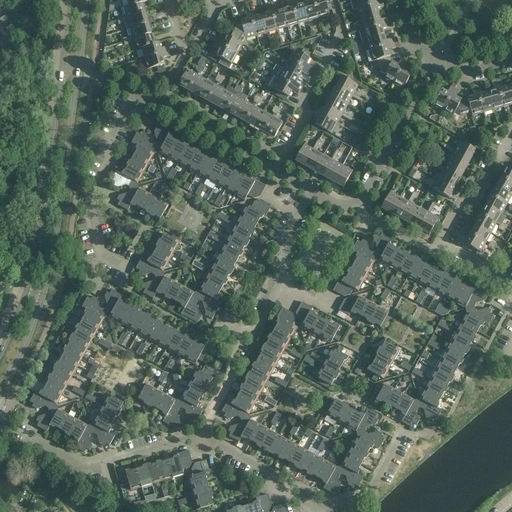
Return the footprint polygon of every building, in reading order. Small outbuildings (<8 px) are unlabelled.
[(289,8),(283,10),(288,27),(298,24),(291,0),(290,0),(287,1),(289,8)] [(296,0),(291,0),(298,24),(309,21),(304,4),(298,5),(296,0)] [(313,0),(309,0),(310,2),(304,4),(309,21),(319,18),(313,0)] [(313,0),(319,18),(330,15),(325,0),(313,0)] [(350,0),(353,11),(358,9),(383,2),(382,0),(350,0)] [(383,2),(358,9),(361,19),(379,14),(377,9),(384,7),(383,2)] [(122,16),(117,18),(118,21),(146,13),(144,7),(147,7),(146,3),(130,7),(130,6),(125,7),(120,9),(123,17),(122,16)] [(275,5),(271,6),(278,30),(288,27),(283,10),(277,11),(275,5)] [(268,14),(262,16),(267,33),(278,30),(271,6),(266,7),(268,14)] [(255,11),(250,12),(257,36),(267,33),(262,16),(257,17),(255,11)] [(236,27),(231,38),(230,38),(243,45),(246,39),(257,36),(250,12),(245,13),(247,20),(241,22),(242,25),(236,27)] [(146,13),(118,21),(119,25),(124,23),(124,22),(127,30),(152,23),(150,18),(148,19),(146,13)] [(379,14),(361,19),(364,30),(389,23),(387,18),(380,20),(379,14)] [(130,40),(134,39),(152,34),(150,28),(153,27),(152,23),(127,30),(129,38),(128,37),(123,39),(124,42),(130,40)] [(389,23),(364,30),(359,31),(362,42),(367,40),(385,35),(383,29),(390,27),(389,23)] [(152,34),(134,39),(138,50),(142,49),(142,48),(158,44),(158,43),(156,39),(154,40),(152,34)] [(385,35),(367,40),(370,51),(395,44),(394,39),(386,41),(385,35)] [(218,38),(216,42),(238,54),(243,45),(230,38),(231,38),(227,36),(224,41),(218,38)] [(238,54),(216,42),(213,46),(220,50),(216,56),(221,58),(218,64),(229,69),(232,64),(238,54)] [(158,43),(158,44),(142,48),(142,49),(145,58),(170,51),(168,47),(161,49),(159,43),(158,43)] [(370,51),(365,52),(368,63),(377,60),(391,56),(389,50),(396,48),(395,44),(370,51)] [(295,50),(289,60),(311,72),(314,68),(307,64),(310,59),(295,50)] [(170,51),(145,58),(148,69),(156,67),(158,74),(165,72),(163,65),(166,64),(164,58),(171,56),(170,51)] [(393,62),(391,56),(377,60),(380,72),(385,75),(384,78),(394,84),(406,61),(402,59),(398,65),(393,62)] [(199,65),(196,69),(197,71),(199,72),(202,66),(206,60),(202,57),(198,64),(199,65)] [(289,60),(284,69),(300,78),(303,73),(309,76),(311,72),(289,60)] [(406,61),(394,84),(403,89),(412,73),(407,70),(410,64),(406,61)] [(276,65),(271,74),(274,76),(301,91),(303,87),(297,83),(300,78),(284,69),(284,70),(276,65)] [(183,91),(188,93),(198,75),(188,70),(179,86),(185,89),(183,91)] [(246,71),(242,77),(247,80),(251,74),(246,71)] [(198,75),(188,93),(192,96),(193,93),(198,96),(207,80),(198,75)] [(274,76),(270,85),(268,88),(272,90),(273,89),(278,92),(276,95),(287,101),(289,97),(292,92),(298,95),(301,91),(274,76)] [(358,86),(341,77),(336,87),(353,96),(352,97),(357,100),(358,97),(353,94),(358,86)] [(207,80),(198,96),(204,99),(202,102),(207,104),(217,86),(207,80)] [(502,81),(497,83),(504,107),(511,104),(511,94),(510,87),(504,88),(502,81)] [(495,91),(489,93),(494,110),(504,107),(497,83),(493,84),(495,91)] [(228,87),(226,91),(217,107),(223,110),(221,112),(225,114),(237,93),(240,87),(237,85),(234,90),(228,87)] [(217,86),(207,104),(211,106),(212,104),(217,107),(226,91),(217,86)] [(433,106),(443,111),(456,88),(451,86),(448,93),(442,90),(433,106)] [(353,96),(336,87),(331,96),(347,105),(352,97),(353,96)] [(481,87),(477,89),(484,113),(494,110),(489,93),(483,94),(481,87)] [(456,88),(443,111),(453,116),(455,113),(460,116),(472,113),(468,99),(462,100),(456,97),(460,91),(456,88)] [(468,99),(472,113),(473,116),(484,113),(477,89),(472,90),(474,97),(468,99)] [(237,93),(225,114),(230,117),(231,114),(236,117),(245,101),(244,101),(247,97),(240,93),(240,94),(238,94),(237,93)] [(331,96),(326,106),(342,115),(341,116),(346,119),(348,116),(343,113),(347,105),(331,96)] [(245,101),(236,117),(242,120),(240,123),(245,125),(255,107),(245,101)] [(326,106),(320,115),(337,124),(341,116),(342,115),(326,106)] [(255,107),(245,125),(249,127),(250,125),(255,128),(264,112),(255,107)] [(378,111),(373,109),(370,115),(375,117),(378,111)] [(264,112),(255,128),(261,131),(259,133),(263,135),(273,117),(264,112)] [(320,115),(315,125),(331,134),(337,124),(320,115)] [(273,117),(263,135),(267,138),(269,135),(275,139),(283,123),(273,117)] [(159,153),(169,136),(172,132),(162,126),(160,130),(157,128),(154,133),(157,141),(155,145),(158,154),(159,153)] [(131,143),(137,146),(153,155),(154,155),(155,154),(152,145),(149,144),(147,135),(142,132),(141,135),(137,133),(131,143)] [(169,158),(178,142),(173,140),(172,137),(169,136),(159,153),(169,158)] [(361,139),(355,136),(351,145),(356,148),(361,139)] [(459,141),(455,150),(454,151),(470,160),(476,151),(459,141)] [(179,164),(188,148),(189,146),(185,144),(182,145),(178,142),(169,158),(179,164)] [(295,161),(305,167),(314,150),(315,151),(318,146),(315,144),(312,149),(304,145),(295,161)] [(136,152),(134,156),(148,164),(153,155),(137,146),(136,149),(136,152)] [(454,151),(455,150),(450,147),(448,150),(453,153),(449,161),(465,170),(470,160),(454,151)] [(187,169),(197,151),(194,150),(192,150),(188,148),(179,164),(187,169)] [(314,150),(305,167),(314,172),(323,155),(315,151),(314,150)] [(197,174),(206,158),(201,155),(200,153),(197,151),(187,169),(197,174)] [(323,155),(314,172),(324,177),(333,161),(334,161),(337,157),(334,155),(331,160),(323,155)] [(129,162),(126,166),(128,167),(143,175),(148,164),(134,156),(131,161),(129,162)] [(207,180),(216,164),(217,162),(213,160),(211,161),(206,158),(197,174),(207,180)] [(423,162),(417,159),(414,166),(419,169),(423,162)] [(333,161),(324,177),(333,182),(342,166),(334,161),(333,161)] [(449,161),(444,169),(443,170),(460,179),(465,170),(449,161)] [(216,185),(226,167),(223,165),(220,166),(216,164),(207,180),(216,185)] [(499,176),(511,182),(511,165),(510,169),(507,168),(504,173),(502,172),(499,176)] [(342,166),(333,182),(343,188),(352,171),(342,166)] [(439,166),(438,169),(442,172),(438,180),(455,189),(460,179),(443,170),(444,169),(439,166)] [(123,172),(121,174),(138,184),(143,175),(128,167),(126,171),(123,172)] [(224,189),(233,173),(229,171),(229,169),(226,167),(216,185),(224,189)] [(414,167),(408,176),(413,179),(416,173),(418,169),(414,167)] [(138,184),(121,174),(116,171),(110,181),(114,183),(113,186),(117,188),(126,186),(129,188),(138,185),(138,184)] [(235,195),(244,179),(239,176),(238,174),(234,171),(233,173),(224,189),(235,195)] [(511,182),(499,176),(497,180),(499,181),(497,187),(511,195),(511,182)] [(248,181),(244,179),(235,195),(245,201),(247,196),(251,188),(254,183),(251,181),(248,181)] [(438,180),(433,190),(449,199),(455,189),(438,180)] [(254,183),(251,188),(262,193),(266,187),(255,181),(254,183)] [(491,191),(489,195),(507,205),(511,196),(511,195),(497,187),(494,192),(491,191)] [(131,206),(139,189),(139,188),(130,190),(128,193),(119,196),(117,200),(120,202),(118,206),(128,211),(131,206)] [(262,193),(251,188),(247,196),(254,199),(260,197),(262,193)] [(139,189),(131,206),(133,207),(136,207),(141,209),(149,194),(139,189)] [(381,209),(391,214),(400,198),(390,192),(381,209)] [(149,194),(141,209),(146,212),(146,214),(149,216),(158,200),(149,194)] [(489,200),(486,206),(502,214),(507,205),(489,195),(487,199),(489,200)] [(400,198),(391,214),(400,219),(410,203),(411,204),(414,199),(411,197),(408,202),(400,198)] [(158,200),(149,216),(153,218),(155,217),(160,220),(168,205),(158,200)] [(251,208),(258,212),(264,202),(261,200),(254,202),(251,208)] [(258,212),(264,216),(265,216),(271,206),(264,202),(258,212)] [(410,203),(400,219),(410,224),(419,208),(411,204),(410,203)] [(264,216),(258,212),(251,208),(246,206),(241,215),(257,224),(259,220),(262,219),(264,216)] [(481,210),(478,214),(497,224),(502,214),(486,206),(483,211),(481,210)] [(419,208),(410,224),(419,230),(428,213),(430,214),(433,209),(430,207),(427,212),(419,208)] [(428,213),(419,230),(429,235),(438,219),(430,214),(428,213)] [(476,218),(479,219),(476,225),(492,233),(497,224),(478,214),(476,218)] [(241,215),(236,225),(253,234),(255,231),(254,229),(257,224),(241,215)] [(236,225),(231,234),(248,244),(250,241),(249,239),(251,234),(253,235),(253,234),(236,225)] [(492,233),(476,225),(473,230),(470,229),(468,233),(486,243),(492,233)] [(486,243),(468,233),(466,237),(468,238),(465,244),(481,253),(486,243)] [(225,244),(243,253),(242,252),(244,248),(246,247),(248,244),(231,234),(225,244)] [(379,238),(377,236),(374,240),(377,249),(375,252),(378,261),(380,261),(389,244),(392,239),(382,234),(379,238)] [(159,241),(158,244),(174,252),(179,243),(164,235),(162,240),(159,241)] [(351,251),(357,254),(373,263),(374,262),(375,262),(372,253),(369,251),(366,242),(362,240),(361,243),(357,241),(351,251)] [(156,249),(154,254),(169,262),(174,252),(158,244),(156,247),(156,249)] [(243,253),(225,244),(220,253),(236,262),(239,257),(241,256),(243,253)] [(389,244),(380,261),(389,266),(398,250),(392,248),(392,245),(389,244)] [(398,250),(389,266),(398,272),(408,256),(409,254),(405,252),(402,253),(398,250)] [(236,262),(220,253),(215,263),(232,272),(234,269),(233,267),(236,262)] [(149,259),(147,262),(163,271),(169,262),(154,254),(151,259),(149,259)] [(356,259),(354,264),(368,272),(373,263),(357,254),(356,257),(356,259)] [(408,256),(398,272),(408,277),(417,259),(414,257),(412,258),(408,256)] [(147,262),(142,259),(136,269),(140,271),(138,274),(143,276),(151,274),(154,276),(163,273),(163,271),(147,262)] [(417,259),(408,277),(417,282),(426,266),(421,263),(421,261),(417,259)] [(232,272),(215,263),(210,272),(227,282),(228,281),(226,280),(228,276),(231,275),(232,272)] [(347,273),(363,282),(368,272),(354,264),(351,269),(349,270),(347,273)] [(426,266),(417,282),(426,287),(436,269),(434,268),(431,269),(426,266)] [(436,269),(426,287),(436,292),(446,274),(443,273),(441,274),(438,272),(438,270),(436,269)] [(227,282),(210,272),(204,281),(220,290),(223,286),(225,285),(227,282)] [(358,291),(363,282),(347,273),(346,273),(348,274),(346,278),(343,279),(341,282),(346,285),(353,289),(358,291)] [(436,292),(432,299),(439,303),(440,302),(442,303),(445,297),(454,281),(450,278),(449,276),(446,274),(436,292)] [(153,299),(156,294),(165,277),(164,276),(155,278),(154,281),(145,284),(142,288),(145,290),(143,294),(153,299)] [(165,297),(165,296),(173,282),(165,277),(156,294),(159,295),(162,294),(165,297)] [(454,281),(445,297),(455,303),(464,286),(459,284),(458,281),(455,279),(454,281)] [(204,281),(199,291),(217,301),(218,298),(218,295),(220,290),(204,281)] [(346,285),(341,282),(338,281),(333,291),(339,295),(346,285)] [(175,303),(184,288),(173,282),(165,296),(166,297),(165,298),(165,300),(169,302),(171,301),(175,303)] [(353,289),(346,285),(339,295),(343,297),(350,295),(353,289)] [(464,286),(455,303),(464,308),(474,290),(471,288),(469,289),(464,286)] [(476,286),(474,290),(464,308),(465,309),(474,307),(476,304),(484,301),(487,297),(484,295),(486,291),(476,286)] [(184,288),(175,303),(180,306),(181,308),(183,310),(193,293),(184,288)] [(421,292),(418,297),(423,300),(426,294),(427,295),(428,291),(423,288),(421,292)] [(120,300),(122,296),(112,290),(107,293),(105,297),(107,306),(105,309),(108,318),(110,318),(120,300)] [(199,291),(198,292),(200,301),(202,302),(205,314),(204,316),(212,320),(221,303),(217,301),(199,291)] [(183,310),(181,315),(198,324),(202,316),(200,315),(196,304),(197,302),(195,293),(193,293),(183,310)] [(359,296),(357,301),(353,309),(350,313),(354,315),(356,314),(361,317),(369,302),(359,296)] [(82,308),(86,310),(104,319),(105,319),(103,310),(100,308),(97,299),(93,297),(91,300),(87,298),(82,308)] [(344,300),(342,303),(353,309),(357,301),(350,298),(344,300)] [(122,302),(120,300),(110,318),(119,323),(128,307),(123,304),(122,302)] [(301,302),(297,309),(308,315),(310,311),(312,308),(301,302)] [(379,307),(369,302),(361,317),(366,319),(366,322),(369,324),(369,323),(379,307)] [(350,313),(353,309),(342,303),(338,310),(349,316),(350,313)] [(128,307),(119,323),(129,328),(139,311),(135,309),(132,310),(128,307)] [(388,313),(379,307),(369,323),(373,325),(375,325),(380,328),(388,313)] [(276,318),(278,319),(284,322),(289,312),(282,308),(276,318)] [(304,323),(308,315),(297,309),(296,313),(297,319),(304,323)] [(466,314),(461,323),(477,332),(480,327),(482,326),(484,324),(488,326),(493,316),(489,314),(491,311),(487,309),(478,311),(475,310),(466,312),(466,314)] [(104,319),(86,310),(85,313),(85,315),(83,320),(99,329),(104,319)] [(129,328),(138,333),(148,316),(145,314),(142,315),(138,313),(139,311),(129,328)] [(308,315),(304,323),(301,327),(311,333),(319,318),(314,316),(313,313),(310,311),(308,315)] [(293,314),(289,312),(284,322),(291,326),(295,320),(293,314)] [(146,338),(155,322),(152,320),(151,318),(148,316),(138,333),(146,338)] [(319,318),(311,333),(321,338),(329,322),(326,320),(324,321),(319,318)] [(291,326),(284,322),(278,319),(276,322),(277,325),(274,330),(291,339),(296,329),(291,326)] [(99,329),(83,320),(80,325),(78,325),(75,329),(77,330),(93,339),(99,329)] [(157,344),(165,327),(161,325),(161,323),(157,320),(156,322),(155,322),(146,338),(157,344)] [(329,322),(321,338),(330,343),(333,339),(338,342),(340,337),(335,335),(339,327),(336,326),(333,326),(329,324),(330,322),(329,322)] [(477,332),(461,323),(455,332),(473,342),(475,339),(474,337),(477,332)] [(166,349),(176,331),(173,330),(171,330),(165,327),(157,344),(166,349)] [(93,339),(77,330),(75,334),(72,335),(70,338),(88,348),(93,339)] [(269,335),(267,338),(285,348),(291,339),(274,330),(271,335),(269,335)] [(175,354),(184,337),(180,335),(180,333),(176,331),(166,349),(175,354)] [(473,342),(455,332),(450,342),(468,352),(470,348),(469,346),(471,342),(473,343),(473,342)] [(184,337),(175,354),(185,359),(194,342),(190,340),(189,338),(185,336),(184,337)] [(88,348),(70,338),(69,340),(69,343),(67,347),(66,346),(65,347),(83,356),(88,348)] [(264,345),(262,348),(280,357),(285,348),(267,338),(267,339),(268,340),(266,344),(264,345)] [(199,345),(194,342),(185,359),(195,365),(198,360),(204,363),(210,362),(216,351),(205,345),(204,345),(202,344),(199,345)] [(379,348),(377,351),(394,360),(399,350),(384,342),(381,347),(379,348)] [(468,352),(450,342),(445,351),(463,361),(462,359),(464,356),(466,355),(468,352)] [(332,349),(326,358),(341,366),(344,362),(346,361),(348,358),(340,354),(343,348),(339,346),(336,351),(332,349)] [(78,367),(83,356),(65,347),(64,350),(64,353),(62,358),(78,367)] [(280,357),(262,348),(260,351),(261,354),(259,358),(275,367),(280,357)] [(376,357),(374,362),(388,370),(394,360),(377,351),(376,354),(376,357)] [(463,361),(445,351),(440,361),(456,370),(459,365),(461,364),(463,361)] [(78,367),(62,358),(59,362),(57,363),(55,366),(72,376),(78,367)] [(275,367),(259,358),(256,363),(253,364),(252,366),(270,376),(275,367)] [(326,358),(321,368),(337,377),(339,374),(338,371),(341,366),(326,358)] [(456,370),(440,361),(435,370),(452,380),(454,377),(453,374),(456,370)] [(371,366),(369,367),(367,370),(374,375),(371,380),(376,382),(378,377),(383,379),(388,370),(374,362),(371,366)] [(191,380),(206,388),(208,383),(211,382),(212,380),(215,381),(222,370),(211,364),(205,366),(201,373),(197,370),(191,380)] [(72,376),(55,366),(53,369),(54,372),(52,376),(50,375),(51,376),(68,385),(72,376)] [(270,376),(252,366),(251,367),(253,369),(251,372),(248,373),(247,376),(264,386),(270,376)] [(338,377),(337,377),(321,368),(316,378),(331,386),(333,381),(336,380),(338,377)] [(452,380),(435,370),(429,380),(447,389),(448,389),(446,388),(448,384),(451,383),(452,380)] [(68,385),(51,376),(50,375),(48,379),(49,381),(46,386),(62,395),(68,385)] [(241,385),(259,395),(264,386),(247,376),(245,379),(245,382),(243,386),(241,385)] [(191,380),(185,390),(200,398),(202,399),(204,395),(203,393),(206,388),(191,380)] [(447,389),(429,380),(424,389),(440,398),(443,393),(445,393),(447,389)] [(376,401),(379,402),(382,402),(384,403),(385,406),(394,390),(385,384),(382,389),(377,386),(374,391),(380,393),(376,401)] [(156,390),(146,385),(138,399),(143,402),(144,404),(147,406),(156,390)] [(240,391),(238,396),(254,405),(259,395),(241,385),(240,389),(240,391)] [(62,395),(46,386),(43,391),(41,392),(39,394),(57,404),(62,395)] [(440,398),(424,389),(419,398),(437,408),(438,405),(438,403),(440,398)] [(165,395),(156,390),(147,406),(150,408),(152,407),(157,410),(165,395)] [(185,390),(181,398),(197,407),(198,404),(198,402),(200,398),(185,390)] [(394,390),(385,406),(389,408),(391,407),(396,410),(404,395),(394,390)] [(39,394),(35,392),(30,402),(34,404),(32,407),(36,409),(45,407),(48,408),(57,406),(57,404),(39,394)] [(103,405),(119,414),(121,411),(120,409),(123,403),(109,395),(103,405)] [(163,415),(166,417),(175,400),(165,395),(157,410),(162,412),(163,415)] [(404,395),(396,410),(401,412),(401,415),(404,416),(413,400),(404,395)] [(233,401),(231,404),(249,414),(254,405),(238,396),(235,401),(233,401)] [(197,407),(181,398),(181,399),(179,399),(182,408),(185,410),(187,419),(192,421),(193,418),(197,420),(203,411),(197,407)] [(418,400),(420,408),(423,410),(426,419),(430,421),(432,418),(435,420),(441,410),(437,408),(419,398),(419,399),(418,400)] [(179,409),(177,400),(175,400),(166,417),(163,422),(173,428),(175,424),(178,425),(180,421),(177,412),(179,409)] [(340,403),(335,400),(327,415),(337,421),(345,405),(342,403),(340,403)] [(413,400),(404,416),(404,417),(401,422),(411,427),(413,424),(416,425),(418,421),(416,412),(417,409),(415,400),(413,400)] [(231,404),(227,402),(221,412),(225,414),(224,417),(228,419),(237,417),(240,418),(249,416),(249,414),(231,404)] [(98,415),(112,423),(115,418),(117,417),(119,414),(103,405),(98,415)] [(348,406),(345,405),(337,421),(346,426),(354,411),(349,409),(348,406)] [(58,409),(49,411),(47,414),(38,417),(36,421),(39,423),(37,427),(47,432),(50,427),(59,410),(58,410),(58,409)] [(367,409),(364,415),(355,431),(356,432),(365,430),(366,427),(375,424),(378,420),(375,418),(377,414),(367,409)] [(68,415),(59,410),(50,427),(53,428),(55,427),(60,430),(68,415)] [(359,414),(354,411),(346,426),(355,431),(364,415),(361,413),(359,414)] [(68,415),(60,430),(65,433),(65,435),(69,437),(78,421),(68,415)] [(93,424),(109,433),(110,430),(110,427),(112,423),(98,415),(93,424)] [(251,421),(250,419),(241,421),(239,424),(230,427),(228,431),(231,433),(229,437),(239,442),(241,438),(251,421)] [(251,420),(251,421),(241,438),(244,440),(246,439),(251,442),(260,425),(251,420)] [(78,421),(69,437),(71,436),(74,438),(75,440),(78,442),(87,426),(78,421)] [(105,444),(109,446),(115,436),(109,433),(93,424),(91,425),(94,434),(97,436),(99,444),(104,447),(105,444)] [(260,425),(251,442),(256,444),(257,447),(260,449),(261,447),(270,431),(260,425)] [(87,426),(78,442),(74,448),(84,453),(87,449),(90,451),(92,446),(89,438),(91,435),(88,426),(87,426)] [(278,436),(270,431),(261,447),(265,449),(266,452),(269,453),(278,436)] [(366,433),(357,435),(357,437),(373,446),(379,449),(384,439),(380,437),(382,434),(378,432),(369,434),(366,433)] [(278,436),(269,453),(272,455),(275,455),(279,457),(288,441),(278,436)] [(373,446),(357,437),(352,446),(367,454),(369,450),(371,449),(373,446)] [(279,457),(278,459),(282,460),(284,460),(289,462),(298,446),(288,441),(279,457)] [(298,446),(289,462),(294,465),(294,467),(297,469),(307,451),(298,446)] [(369,455),(367,454),(352,446),(346,456),(361,464),(364,459),(366,458),(369,455)] [(176,454),(177,456),(178,460),(190,457),(188,451),(176,454)] [(307,451),(297,469),(300,471),(303,470),(307,472),(316,456),(307,451)] [(174,457),(173,459),(167,461),(173,478),(183,475),(182,470),(189,468),(192,462),(180,466),(178,460),(177,456),(174,457)] [(316,456),(307,472),(306,474),(310,476),(312,475),(317,478),(326,462),(316,456)] [(359,469),(361,464),(346,456),(341,465),(358,474),(359,471),(359,469)] [(190,457),(178,460),(180,466),(192,462),(190,457)] [(206,460),(200,462),(204,474),(206,473),(210,472),(206,460)] [(160,461),(156,462),(162,481),(173,478),(167,461),(162,462),(160,461)] [(147,464),(146,465),(152,484),(162,481),(156,462),(156,464),(152,465),(150,464),(147,464)] [(200,462),(195,464),(198,476),(204,474),(200,462)] [(326,462),(317,478),(322,481),(323,483),(325,485),(335,467),(326,462)] [(188,478),(191,489),(207,484),(206,479),(207,476),(206,473),(204,474),(198,476),(195,464),(194,464),(191,470),(193,476),(188,478)] [(142,468),(136,470),(141,487),(152,484),(146,465),(143,466),(142,468)] [(358,474),(341,465),(340,466),(342,475),(345,477),(348,485),(352,488),(354,485),(358,487),(363,477),(358,474)] [(325,485),(323,489),(333,494),(335,490),(338,492),(340,487),(338,479),(340,476),(337,467),(336,467),(335,467),(325,485)] [(121,481),(121,483),(122,486),(129,484),(131,490),(141,487),(136,470),(131,471),(129,470),(125,471),(127,479),(121,481)] [(207,484),(191,489),(194,499),(212,494),(211,490),(209,489),(207,484)] [(155,494),(144,497),(146,503),(156,500),(155,494)] [(212,494),(194,499),(197,510),(214,505),(212,499),(213,497),(212,494)] [(256,498),(257,501),(258,504),(269,500),(268,494),(256,498)] [(258,504),(259,510),(271,506),(269,500),(258,504)] [(252,504),(247,506),(248,511),(266,511),(268,511),(271,506),(259,510),(258,504),(257,501),(254,502),(252,504)]
